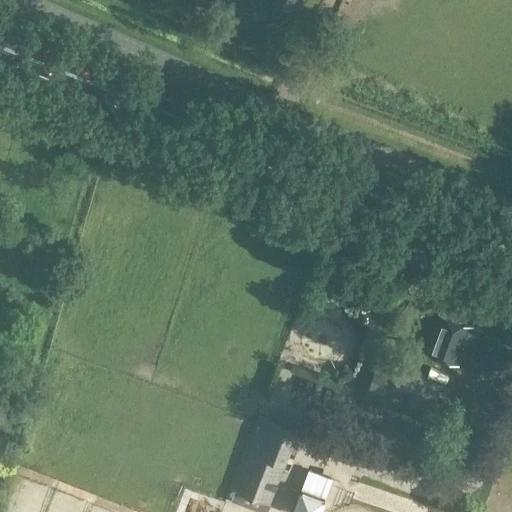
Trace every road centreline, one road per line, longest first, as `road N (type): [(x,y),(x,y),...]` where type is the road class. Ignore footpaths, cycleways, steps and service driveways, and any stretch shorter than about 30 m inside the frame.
road 1 (primary): [(511,249),(0,45)]
road 2 (unclassified): [(511,296),(0,97)]
road 3 (unclassified): [(511,208),(17,0)]
